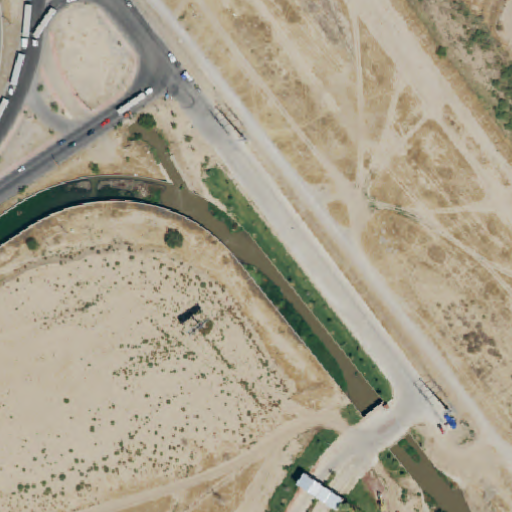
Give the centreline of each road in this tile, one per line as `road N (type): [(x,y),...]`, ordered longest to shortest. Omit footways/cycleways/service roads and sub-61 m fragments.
road 1 (trunk): [(0,188),(126,107),(143,87),(144,40),(116,0)]
road 2 (trunk): [(35,0),(24,81),(0,131)]
